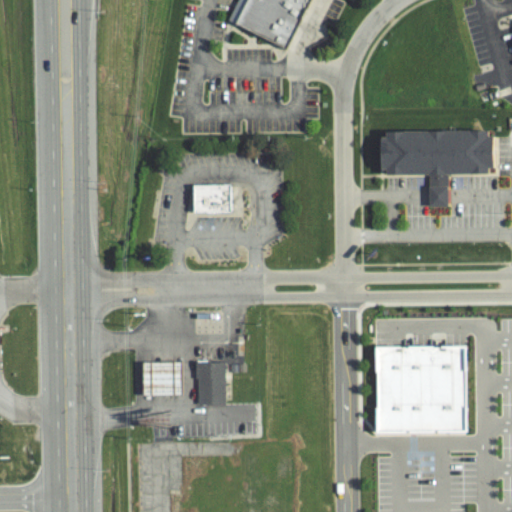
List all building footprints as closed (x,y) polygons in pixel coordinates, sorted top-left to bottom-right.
[(226,14),(233,0),(312,0),(289,47),(226,14)] [(387,171),(387,127),(500,126),(501,171),(450,171),(450,190),(450,199),(431,199),(431,191),(430,170),(387,171)] [(248,210),(247,182),(194,182),(194,212),(248,210)] [(238,354),(238,333),(247,334),(247,354),(238,354)] [(467,434),(465,344),(374,346),(376,436),(467,434)] [(225,362),(197,361),(196,404),(224,405),(225,362)] [(142,362),(141,387),(152,387),(174,388),(174,394),(180,394),(181,363),(142,362)]
